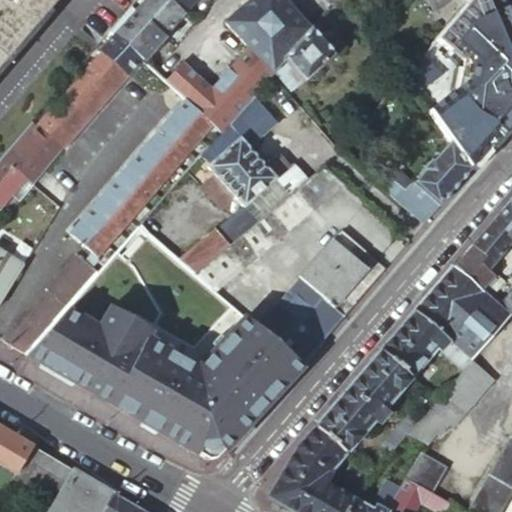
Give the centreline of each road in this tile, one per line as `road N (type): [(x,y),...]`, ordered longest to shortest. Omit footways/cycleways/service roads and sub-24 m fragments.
road 1 (unclassified): [(511,162),(211,508)]
road 2 (residential): [(211,508),(0,384)]
